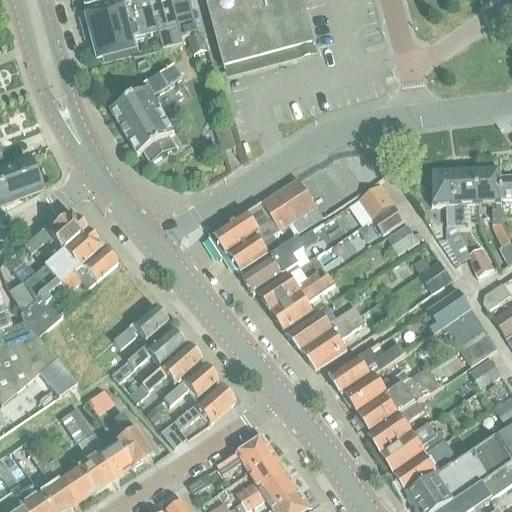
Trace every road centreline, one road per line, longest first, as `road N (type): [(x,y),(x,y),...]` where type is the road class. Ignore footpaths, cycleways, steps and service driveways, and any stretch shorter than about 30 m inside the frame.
road 1 (residential): [(152,244),(291,155),(349,129),(418,115)]
road 2 (residential): [(113,511),(282,397)]
road 3 (tertiary): [(282,397),(152,244)]
road 4 (tertiary): [(14,0),(43,98),(98,176)]
road 5 (tertiary): [(98,176),(43,0)]
road 6 (tertiary): [(366,511),(282,397)]
road 7 (residential): [(409,72),(511,5)]
